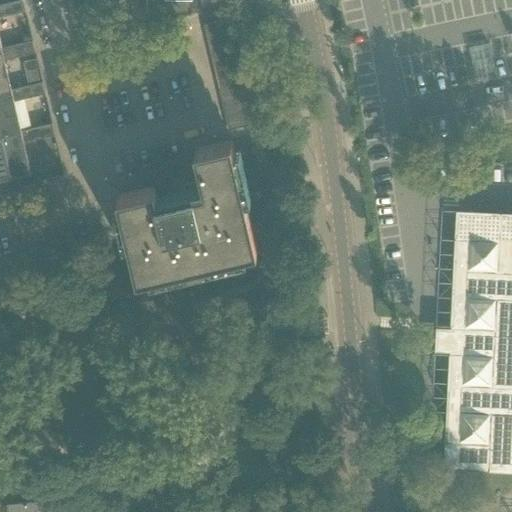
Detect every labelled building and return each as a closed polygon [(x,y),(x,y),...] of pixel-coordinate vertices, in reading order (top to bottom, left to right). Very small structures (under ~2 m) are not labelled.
[(0,48),(1,48),(0,43),(0,17),(25,11),(22,0),(17,0),(0,4),(0,48)] [(147,0),(148,13),(187,11),(186,0),(147,0)] [(229,19),(203,25),(206,38),(232,32),(229,19)] [(235,45),(232,32),(206,38),(209,51),(235,45)] [(0,48),(0,91),(10,89),(4,60),(35,53),(32,40),(1,48),(0,48)] [(238,58),(235,45),(209,51),(212,64),(238,58)] [(487,45),(467,49),(472,75),(493,71),(487,45)] [(405,95),(445,91),(444,82),(449,82),(445,50),(400,55),(405,95)] [(242,71),(238,58),(212,64),(215,77),(242,71)] [(37,70),(25,73),(25,74),(28,85),(40,82),(37,70)] [(245,84),(242,71),(215,77),(218,90),(245,84)] [(0,91),(0,133),(0,135),(20,130),(13,101),(24,99),(45,94),(42,81),(40,82),(28,85),(10,89),(0,91)] [(248,97),(245,84),(218,90),(221,103),(248,97)] [(251,111),(248,97),(221,103),(225,117),(251,111)] [(24,99),(13,101),(20,130),(31,128),(24,99)] [(254,124),(251,111),(225,117),(228,130),(254,124)] [(20,130),(0,135),(10,178),(31,173),(23,142),(35,139),(55,135),(52,123),(31,128),(20,130)] [(0,135),(0,134),(0,180),(10,178),(0,135)] [(23,142),(31,173),(32,173),(43,170),(35,139),(23,142)] [(118,194),(133,260),(137,276),(256,248),(231,139),(195,147),(203,181),(185,185),(187,191),(157,198),(154,185),(118,194)] [(31,173),(10,178),(13,187),(35,182),(32,173),(31,173)] [(10,178),(0,180),(0,190),(13,187),(10,178)] [(511,238),(458,236),(453,325),(452,353),(450,385),(446,465),(501,468),(511,468),(511,238)] [(6,504),(7,511),(63,511),(62,499),(6,504)]
